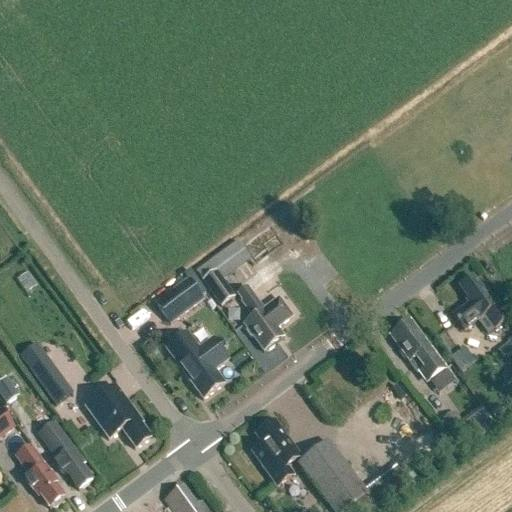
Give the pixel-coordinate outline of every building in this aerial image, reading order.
[(222,282),(251,262),(239,245),(197,275),(203,283),(202,284),(220,310),(234,300),(222,282)] [(188,284),(156,308),(170,327),(202,303),(200,300),(206,295),(190,273),(184,278),(188,284)] [(494,332),(507,322),(483,289),(480,291),(472,280),(471,282),(466,282),(461,285),(460,289),(459,291),(470,305),(451,319),(463,335),(484,319),(494,332)] [(9,285),(0,291),(0,299),(3,304),(17,294),(9,285)] [(263,355),(264,355),(268,356),(274,351),(274,348),(284,341),(277,332),(292,321),(278,302),(264,312),(247,289),(236,297),(241,305),(252,321),(243,328),(246,332),(246,335),(250,340),(253,341),(263,355)] [(444,372),(409,325),(389,340),(401,355),(400,358),(404,362),(406,363),(414,373),(417,374),(421,370),(423,372),(417,377),(424,387),(444,372)] [(212,343),(199,353),(187,337),(165,353),(203,403),(224,388),(214,374),(228,364),(212,343)] [(80,363),(90,355),(80,343),(70,351),(80,363)] [(511,343),(497,354),(511,375),(511,343)] [(448,358),(458,373),(473,364),(464,349),(448,358)] [(42,385),(55,405),(66,397),(53,377),(42,385)] [(19,399),(6,381),(0,384),(0,399),(6,408),(19,399)] [(86,412),(109,443),(122,434),(135,453),(151,441),(141,428),(142,427),(115,390),(86,412)] [(464,427),(455,414),(440,425),(460,454),(495,429),(484,413),(464,427)] [(0,443),(15,432),(1,414),(0,414),(0,443)] [(276,491),(293,479),(287,470),(300,461),(274,425),(265,432),(262,431),(258,434),(257,437),(254,439),(261,449),(251,457),(261,471),(276,491)] [(66,476),(79,494),(92,484),(82,470),(85,468),(72,451),(54,426),(37,438),(55,463),(53,465),(63,478),(66,476)] [(347,511),(368,497),(365,493),(328,444),(297,467),(329,511),(347,511)] [(55,489),(57,487),(44,469),(45,469),(30,449),(15,461),(29,480),(25,483),(36,498),(38,496),(49,511),(50,511),(65,501),(55,489)] [(398,469),(365,493),(368,497),(347,511),(383,511),(413,490),(398,469)] [(184,490),(169,501),(172,506),(167,510),(169,511),(206,511),(201,505),(197,508),(184,490)]
